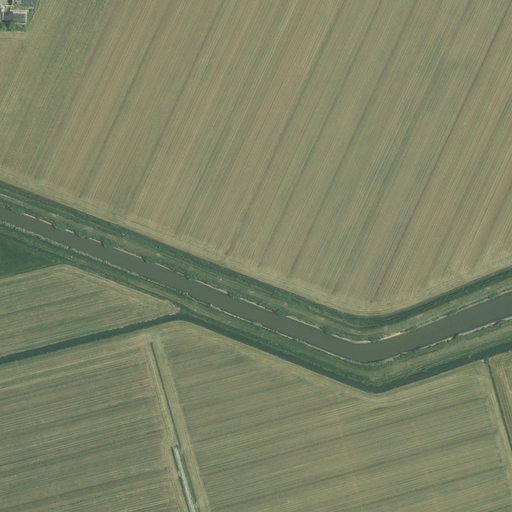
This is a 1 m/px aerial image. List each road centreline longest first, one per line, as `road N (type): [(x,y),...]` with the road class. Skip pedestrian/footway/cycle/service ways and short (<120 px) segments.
road 1 (track): [(511,330),(367,377),(0,230)]
road 2 (track): [(511,279),(391,324),(342,327),(0,195)]
